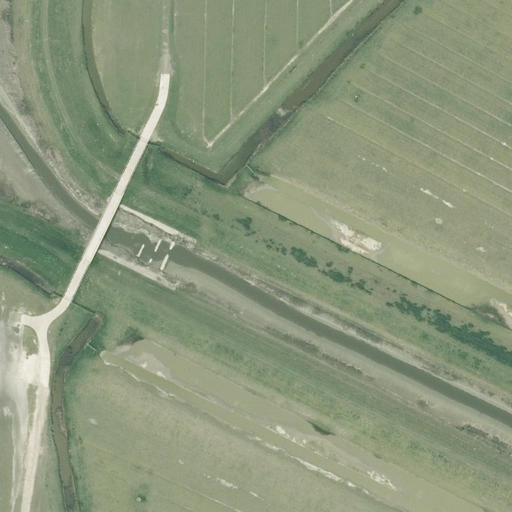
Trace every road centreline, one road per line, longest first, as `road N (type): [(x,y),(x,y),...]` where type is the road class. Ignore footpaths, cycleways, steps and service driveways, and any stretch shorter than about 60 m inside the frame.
road 1 (track): [(23,511),(43,369),(39,330),(60,307),(89,247)]
road 2 (track): [(117,191),(159,105),(163,75)]
